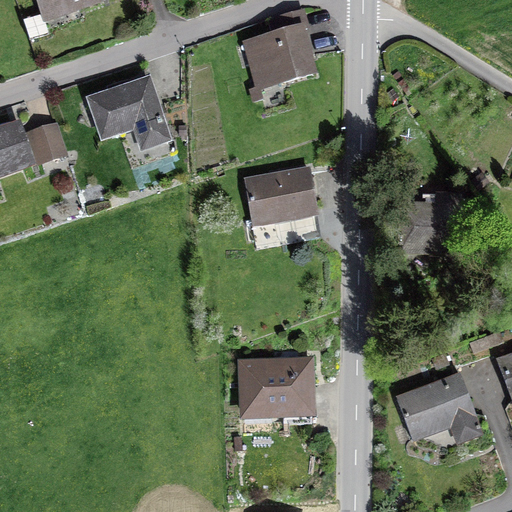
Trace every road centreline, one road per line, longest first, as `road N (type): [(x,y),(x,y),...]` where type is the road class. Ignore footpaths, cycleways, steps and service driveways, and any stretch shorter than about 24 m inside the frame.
road 1 (tertiary): [(362,18),(353,511)]
road 2 (unclassified): [(0,96),(292,0)]
road 3 (unclassified): [(362,18),(419,31),(511,84)]
